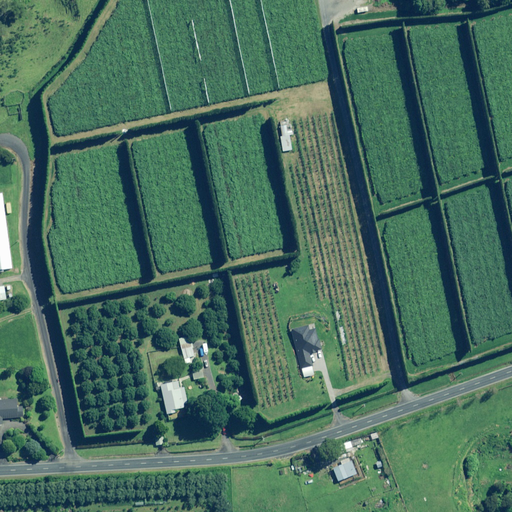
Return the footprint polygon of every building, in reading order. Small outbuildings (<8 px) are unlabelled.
[(292,119),(281,121),(283,135),(295,134),(292,119)] [(0,270),(11,269),(2,193),(0,193),(0,270)] [(195,356),(192,342),(182,345),(186,363),(192,361),(190,357),(195,356)] [(205,377),(203,369),(193,371),(195,379),(205,377)] [(157,390),(163,389),(168,414),(177,412),(176,409),(186,407),(185,403),(188,403),(185,387),(182,387),(181,381),(164,384),(163,381),(156,383),(157,390)] [(17,400),(0,400),(0,424),(2,425),(2,418),(22,418),(22,406),(17,407),(17,400)] [(166,443),(163,436),(156,439),(158,445),(166,443)] [(358,473),(351,457),(342,461),(343,465),(335,468),(340,481),(358,473)]
